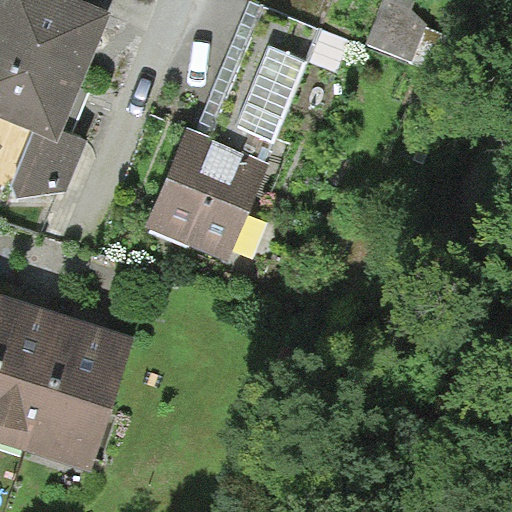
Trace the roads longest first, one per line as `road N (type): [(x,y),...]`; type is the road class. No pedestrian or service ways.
road 1 (track): [(511,131),(367,386),(328,511)]
road 2 (residential): [(82,235),(177,0)]
